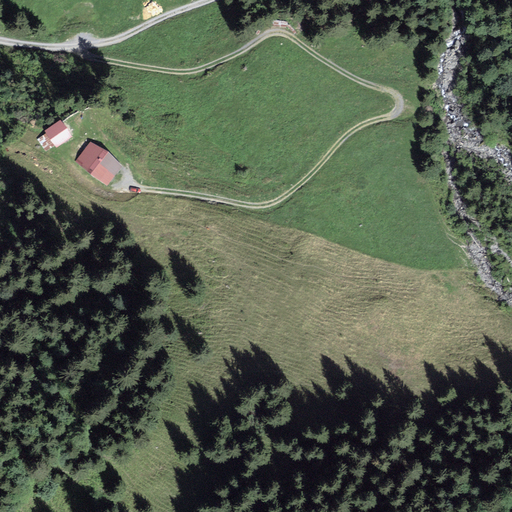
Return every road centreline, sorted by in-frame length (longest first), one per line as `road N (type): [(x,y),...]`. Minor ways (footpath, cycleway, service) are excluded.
road 1 (track): [(65,47),(155,69),(197,68),(277,33),(395,97),(395,112),(367,124),(274,200),(221,204),(115,177)]
road 2 (track): [(0,41),(86,46),(215,0)]
